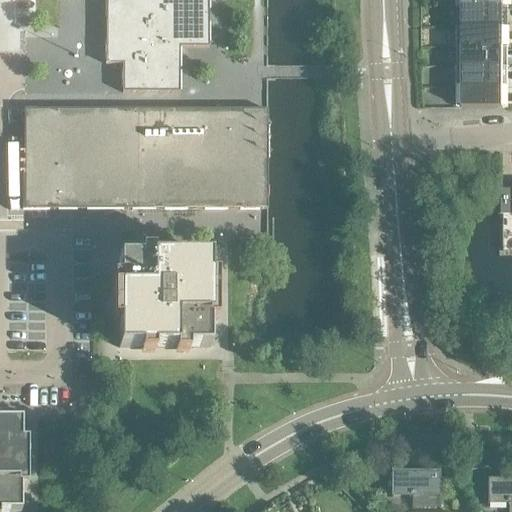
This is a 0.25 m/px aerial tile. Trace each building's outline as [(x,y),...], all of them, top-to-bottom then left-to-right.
[(208,0),(105,0),(106,66),(121,66),(122,66),(122,94),(180,94),(180,49),(209,49),(208,0)] [(503,9),(503,0),(462,0),(463,9),(503,9)] [(503,29),(503,9),(463,9),(463,29),(503,29)] [(503,49),(503,29),(463,29),(463,50),(503,49)] [(504,70),(503,49),(463,50),(463,70),(504,70)] [(504,90),(504,70),(463,70),(463,90),(504,90)] [(504,111),(504,90),(463,90),(463,111),(504,111)] [(267,111),(24,111),(23,211),(267,211),(267,111)] [(511,190),(502,191),(501,191),(501,194),(501,211),(501,215),(511,215),(511,190)] [(219,274),(219,273),(219,249),(206,249),(206,258),(119,258),(119,349),(211,349),(211,274),(219,274)] [(16,418),(16,426),(0,426),(0,511),(19,511),(20,442),(28,442),(28,418),(16,418)] [(480,455),(467,456),(469,471),(481,470),(480,455)] [(437,473),(391,473),(391,496),(391,499),(393,499),(393,496),(410,496),(410,498),(413,498),(413,499),(412,511),(436,511),(436,499),(437,473)] [(510,504),(509,511),(511,511),(511,480),(488,481),(488,504),(510,504)]
